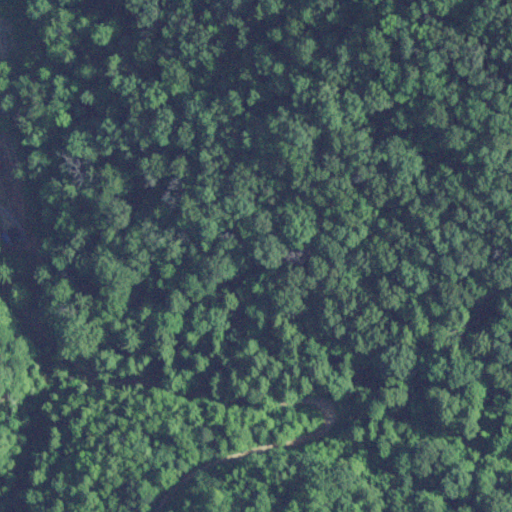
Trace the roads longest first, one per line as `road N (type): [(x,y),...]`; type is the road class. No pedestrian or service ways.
road 1 (residential): [(0,213),(136,260),(416,297),(511,289)]
road 2 (residential): [(0,183),(237,57),(308,0)]
